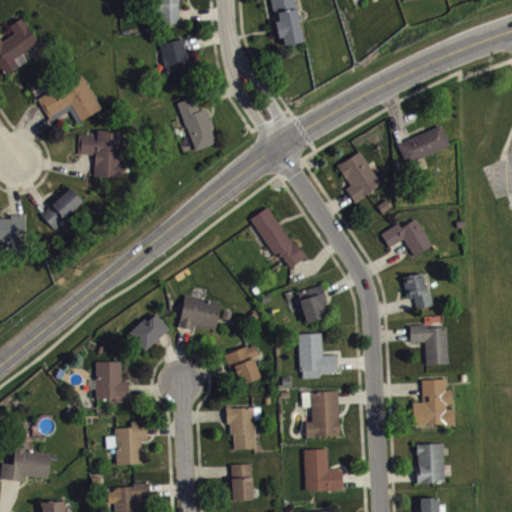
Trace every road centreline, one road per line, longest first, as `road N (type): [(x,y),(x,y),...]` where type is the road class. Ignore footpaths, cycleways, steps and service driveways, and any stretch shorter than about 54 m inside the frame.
road 1 (primary): [(0,368),(286,143),(401,79),(511,31)]
road 2 (residential): [(286,143),(366,278),(375,313),(381,511)]
road 3 (residential): [(286,143),(246,86),(229,0)]
road 4 (residential): [(182,385),(187,511)]
